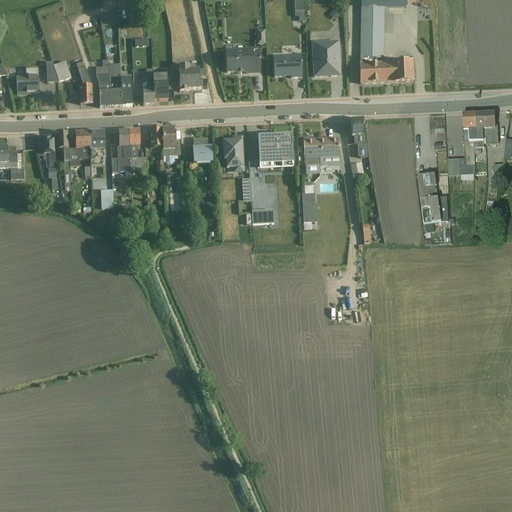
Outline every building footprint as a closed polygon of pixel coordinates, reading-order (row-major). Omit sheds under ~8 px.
[(361,0),(361,59),(385,59),(385,9),(408,9),(407,0),(361,0)] [(125,4),(129,22),(141,19),(136,1),(125,4)] [(313,1),(302,1),(303,21),(313,21),(313,1)] [(124,17),(108,19),(109,30),(125,29),(124,17)] [(265,48),(273,48),(273,34),(265,34),(265,48)] [(312,80),(339,78),(337,43),(310,44),(312,80)] [(223,76),(257,75),(257,51),(222,52),(223,76)] [(271,81),(300,80),(299,57),(270,59),(271,81)] [(359,86),(415,84),(414,64),(359,65),(359,86)] [(57,87),(79,83),(76,66),(54,70),(57,87)] [(122,109),(121,78),(120,66),(107,67),(108,83),(110,109),(122,109)] [(27,95),(51,95),(50,77),(27,78),(27,95)] [(154,103),(168,103),(167,77),(153,77),(153,85),(154,103)] [(122,109),(132,108),(131,78),(121,78),(122,109)] [(100,110),(110,109),(108,83),(98,83),(100,110)] [(143,107),(154,107),(154,103),(153,85),(133,86),(134,98),(143,98),(143,107)] [(187,105),(204,104),(203,86),(186,87),(187,105)] [(83,106),(95,106),(95,87),(83,87),(83,106)] [(472,131),(472,116),(458,116),(458,131),(472,131)] [(472,131),(491,131),(490,116),(472,116),(472,131)] [(348,146),(362,145),(361,122),(346,123),(348,146)] [(166,151),(180,150),(178,128),(164,130),(166,151)] [(166,151),(164,130),(151,131),(153,152),(166,151)] [(133,148),(133,131),(122,132),(122,148),(133,148)] [(133,148),(144,148),(144,131),(133,131),(133,148)] [(95,152),(94,132),(79,133),(80,153),(95,152)] [(95,152),(110,152),(109,132),(94,132),(95,152)] [(61,152),(72,151),(71,134),(59,135),(61,152)] [(45,157),(57,156),(56,137),(45,138),(45,157)] [(261,173),(297,172),(296,138),(260,139),(261,173)] [(376,166),(375,139),(365,139),(365,167),(376,166)] [(301,159),(337,159),(337,140),(300,140),(301,159)] [(227,172),(248,170),(246,142),(226,143),(227,172)] [(196,166),(217,165),(216,147),(195,148),(196,166)] [(0,165),(20,165),(19,148),(0,148),(0,165)] [(100,182),(101,159),(93,158),(92,182),(100,182)] [(55,164),(56,182),(66,182),(65,163),(55,164)] [(153,164),(141,163),(140,172),(152,173),(153,164)] [(456,164),(456,179),(466,178),(466,185),(482,185),(481,170),(474,171),(473,163),(456,164)] [(368,167),(359,168),(360,180),(370,179),(368,167)] [(420,193),(436,190),(433,176),(417,178),(420,193)] [(259,183),(250,183),(251,207),(259,207),(259,183)] [(122,193),(109,193),(109,214),(123,213),(122,193)] [(324,197),(310,197),(311,231),(324,231),(324,197)] [(283,215),(261,216),(261,231),(283,231),(283,215)] [(371,247),(379,247),(378,228),(370,229),(371,247)]
